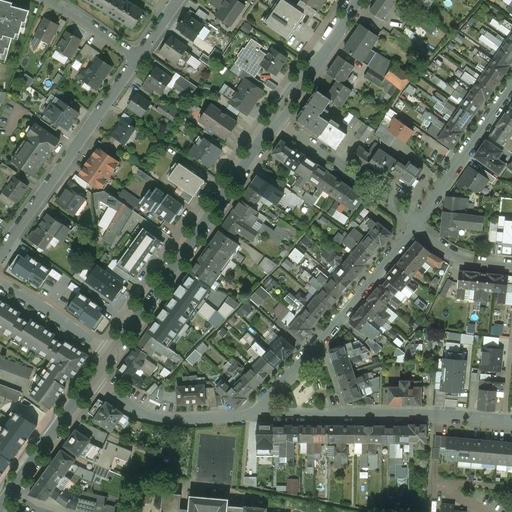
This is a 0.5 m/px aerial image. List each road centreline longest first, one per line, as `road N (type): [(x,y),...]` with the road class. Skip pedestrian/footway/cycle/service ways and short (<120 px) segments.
road 1 (tertiary): [(108,353),(275,122)]
road 2 (residential): [(253,414),(511,422)]
road 3 (residential): [(253,414),(418,220)]
road 4 (residential): [(138,58),(0,257)]
road 5 (residential): [(89,380),(148,417),(253,414)]
road 6 (residential): [(275,122),(418,220)]
road 7 (residential): [(418,220),(511,86)]
road 8 (tertiary): [(0,505),(89,380)]
road 9 (tertiary): [(275,122),(358,0)]
road 10 (residential): [(0,285),(108,353)]
